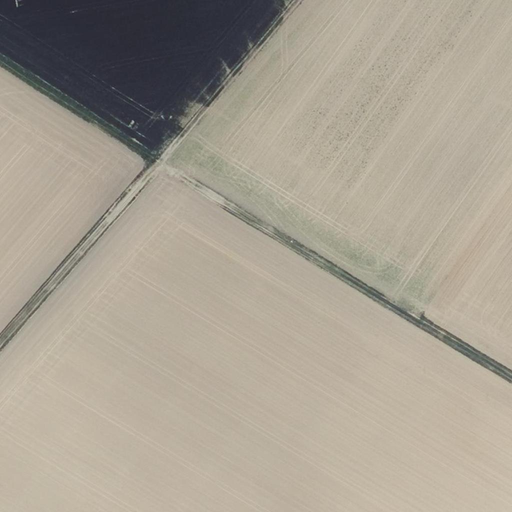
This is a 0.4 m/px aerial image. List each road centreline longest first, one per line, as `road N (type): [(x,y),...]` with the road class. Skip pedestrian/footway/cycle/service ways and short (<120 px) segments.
road 1 (track): [(0,55),(511,372)]
road 2 (track): [(0,343),(292,0)]
